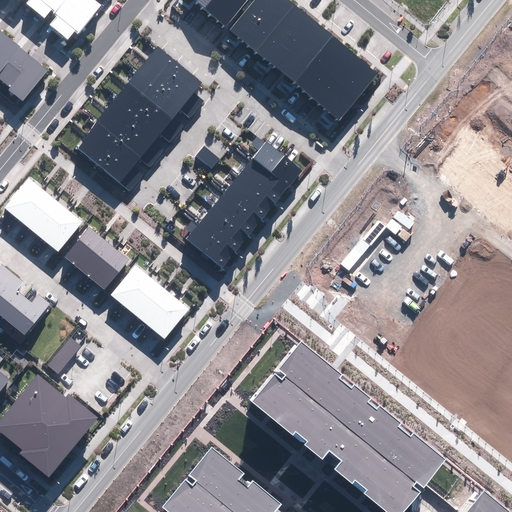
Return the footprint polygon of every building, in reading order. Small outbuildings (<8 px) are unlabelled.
[(49,25),(68,40),(75,30),(79,33),(102,5),(95,0),(28,0),(26,4),(44,18),(51,9),(54,12),(53,13),(56,16),(49,25)] [(135,0),(102,0),(118,31),(144,17),(135,0)] [(196,0),(227,26),(248,0),(196,0)] [(255,0),(230,30),(340,120),(378,75),(287,0),(255,0)] [(9,90),(22,101),(48,70),(0,30),(0,77),(12,87),(9,90)] [(49,55),(64,79),(105,55),(90,30),(49,55)] [(77,148),(130,190),(144,174),(135,166),(140,159),(150,167),(164,149),(155,141),(160,134),(170,142),(184,125),(175,117),(181,110),(191,118),(204,101),(195,93),(203,83),(159,48),(77,148)] [(110,74),(104,65),(95,71),(101,80),(110,74)] [(42,107),(48,104),(44,95),(31,101),(33,107),(41,104),(42,107)] [(233,105),(223,113),(229,120),(239,112),(233,105)] [(508,167),(511,161),(511,157),(510,156),(511,153),(511,146),(498,135),(504,126),(491,115),(464,148),(443,131),(431,145),(484,188),(503,164),(508,167)] [(186,239),(222,268),(302,170),(267,141),(265,143),(257,136),(251,144),(259,150),(197,226),(192,221),(186,229),(191,233),(186,239)] [(196,156),(212,169),(221,158),(204,145),(196,156)] [(39,188),(25,177),(1,207),(15,218),(39,188)] [(108,207),(123,231),(166,205),(152,181),(108,207)] [(52,199),(39,188),(15,218),(28,229),(52,199)] [(74,189),(67,192),(72,203),(83,198),(80,193),(76,195),(74,189)] [(66,210),(52,199),(28,229),(42,240),(66,210)] [(80,221),(66,210),(42,240),(55,251),(80,221)] [(98,237),(84,225),(60,255),(74,266),(98,237)] [(393,230),(387,237),(396,245),(402,238),(393,230)] [(112,248),(98,237),(74,266),(88,277),(112,248)] [(126,259),(112,248),(88,277),(102,288),(126,259)] [(372,260),(365,268),(375,277),(382,268),(372,260)] [(0,315),(25,335),(50,304),(38,294),(32,302),(17,290),(24,282),(2,264),(0,266),(0,315)] [(144,275),(130,264),(106,293),(119,304),(144,275)] [(353,272),(345,282),(357,291),(364,281),(353,272)] [(157,286),(144,275),(119,304),(133,315),(157,286)] [(171,297),(157,286),(133,315),(147,326),(171,297)] [(184,308),(171,297),(147,326),(160,337),(184,308)] [(492,324),(506,307),(494,298),(480,314),(492,324)] [(511,309),(509,306),(498,319),(502,322),(495,331),(511,344),(511,309)] [(339,342),(331,334),(322,342),(330,351),(339,342)] [(47,366),(58,374),(82,346),(71,337),(47,366)] [(364,493),(386,511),(403,511),(420,492),(413,486),(417,482),(424,487),(446,460),(413,433),(411,436),(399,427),(402,423),(380,406),(377,409),(368,402),(371,398),(354,384),(351,388),(339,378),(342,375),(301,341),(279,369),(286,375),(282,379),(275,373),(252,402),(292,435),(295,431),(307,441),(304,445),(322,459),(329,451),(342,461),(335,469),(352,483),(355,480),(367,490),(364,493)] [(20,454),(49,477),(98,418),(69,394),(66,397),(37,373),(0,418),(0,431),(23,450),(20,454)] [(275,511),(282,505),(253,481),(247,487),(239,480),(244,473),(212,447),(189,475),(196,481),(192,485),(185,479),(163,507),(168,511),(275,511)] [(511,511),(485,490),(466,511),(511,511)]
